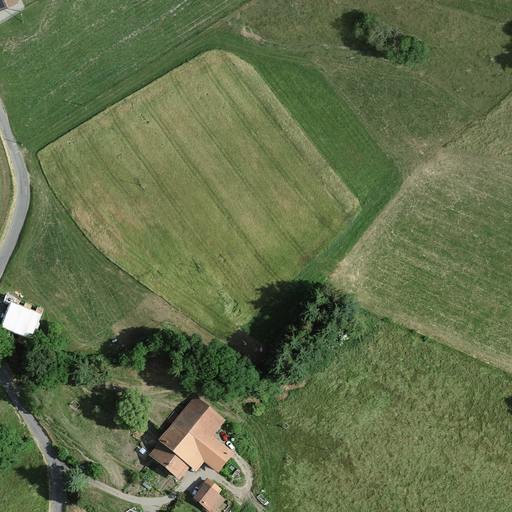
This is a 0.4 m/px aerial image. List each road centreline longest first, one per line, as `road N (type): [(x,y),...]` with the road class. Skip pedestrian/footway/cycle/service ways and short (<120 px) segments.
road 1 (unclassified): [(57,511),(50,454),(0,370)]
road 2 (unclassified): [(0,260),(23,195),(0,115)]
road 3 (unknown): [(56,473),(142,501),(159,501),(192,476)]
